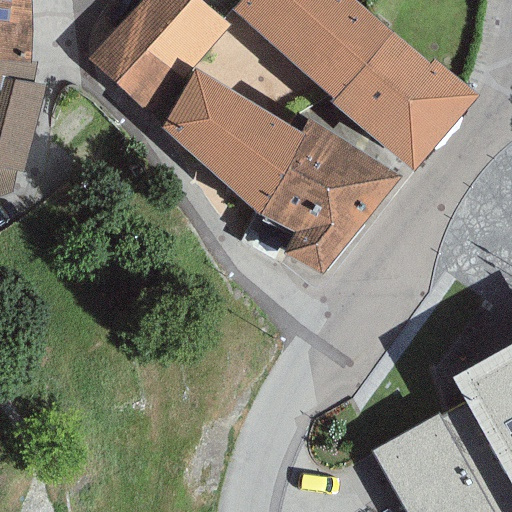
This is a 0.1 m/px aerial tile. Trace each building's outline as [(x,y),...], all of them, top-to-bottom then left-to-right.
[(0,0),(0,60),(29,63),(29,0),(0,0)] [(228,26),(196,0),(142,0),(87,60),(142,109),(175,59),(191,68),(228,26)] [(332,100),(391,34),(352,0),(241,0),(232,10),(332,100)] [(391,34),(332,100),(329,103),(412,173),(477,97),(433,61),(429,66),(391,34)] [(0,197),(11,194),(13,172),(23,173),(45,86),(32,84),(36,64),(29,63),(0,60),(0,197)] [(161,128),(258,215),(304,136),(300,133),(194,69),(161,128)] [(307,120),(300,133),(304,136),(258,215),(293,232),(283,255),(322,275),(400,178),(307,120)] [(466,405),(373,452),(407,511),(511,511),(511,345),(451,378),(466,405)]
